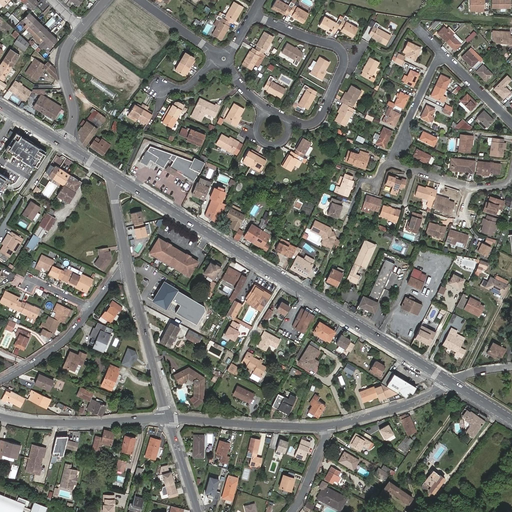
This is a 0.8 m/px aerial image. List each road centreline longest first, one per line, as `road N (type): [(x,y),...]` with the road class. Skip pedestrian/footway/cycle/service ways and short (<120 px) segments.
road 1 (primary): [(449,379),(110,175)]
road 2 (residential): [(252,13),(343,55),(319,119),(293,121)]
road 3 (residential): [(168,417),(59,423),(0,416)]
road 4 (residential): [(328,426),(168,417)]
road 5 (residential): [(127,267),(168,417)]
road 6 (residential): [(449,379),(399,407),(328,426)]
road 7 (residential): [(61,144),(73,119),(63,54),(80,26)]
road 8 (residential): [(439,51),(391,162)]
